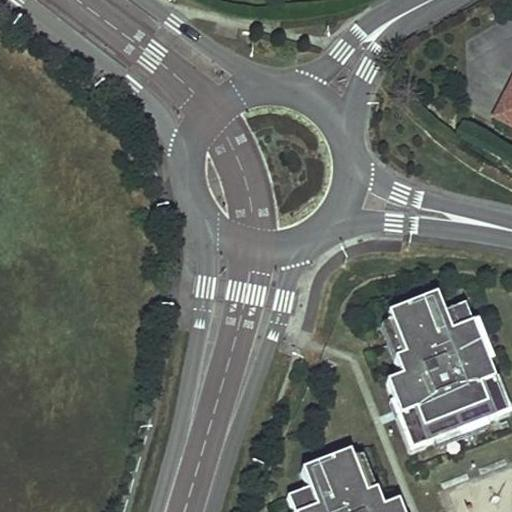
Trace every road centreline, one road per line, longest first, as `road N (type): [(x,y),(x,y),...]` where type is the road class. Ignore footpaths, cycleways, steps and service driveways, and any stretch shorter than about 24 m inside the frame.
road 1 (tertiary): [(204,213),(198,328),(154,511)]
road 2 (tertiary): [(211,511),(303,240)]
road 3 (tertiary): [(22,0),(130,84),(191,164)]
road 4 (tertiary): [(331,218),(507,228)]
road 5 (tertiary): [(507,228),(372,181),(347,162)]
road 6 (tertiary): [(277,91),(142,0)]
road 7 (residential): [(396,18),(362,30),(287,93)]
road 8 (residential): [(339,133),(396,18)]
road 9 (tertiary): [(277,91),(223,106),(202,129),(191,164)]
